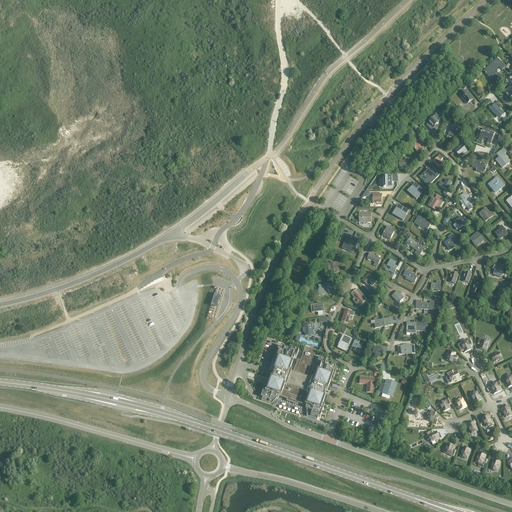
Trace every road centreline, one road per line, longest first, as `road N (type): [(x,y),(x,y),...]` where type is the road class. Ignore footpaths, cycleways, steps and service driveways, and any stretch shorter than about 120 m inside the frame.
road 1 (unclassified): [(0,304),(92,275),(200,212),(275,151),(320,81),(408,0)]
road 2 (unclassified): [(228,397),(263,285),(313,191),(412,66),(486,0)]
road 3 (primary): [(411,497),(168,414),(0,383)]
road 4 (unclassified): [(511,504),(228,397)]
road 5 (tertiary): [(0,408),(195,459)]
road 6 (tertiary): [(385,511),(222,467)]
road 7 (track): [(269,155),(285,75),(278,27),(290,0)]
road 8 (unclassified): [(228,397),(207,386),(203,371),(236,312),(235,281)]
